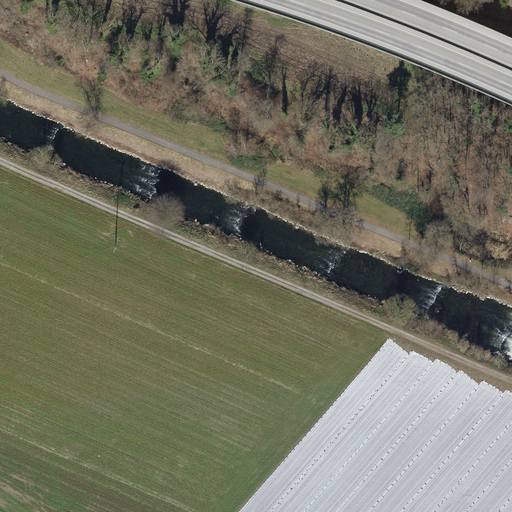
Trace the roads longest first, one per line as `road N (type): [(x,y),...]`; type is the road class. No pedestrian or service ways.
road 1 (track): [(511,383),(0,165)]
road 2 (track): [(0,71),(511,286)]
road 3 (motorway): [(290,0),(511,86)]
road 4 (motorway): [(511,55),(373,0)]
